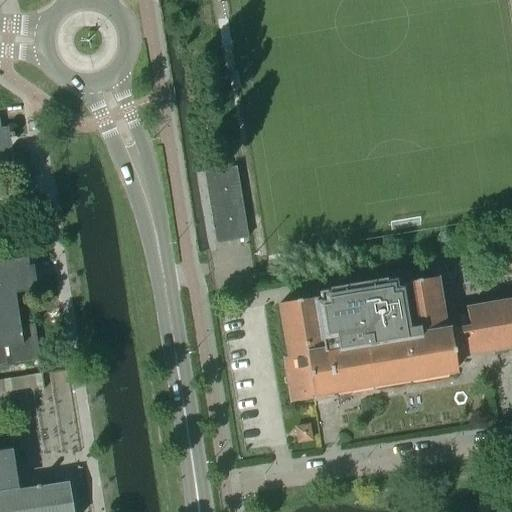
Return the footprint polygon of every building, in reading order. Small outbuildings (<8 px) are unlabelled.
[(0,171),(13,169),(7,128),(0,129),(0,128),(0,171)] [(247,238),(235,167),(204,173),(215,244),(247,238)] [(0,261),(0,365),(38,360),(33,324),(18,326),(13,293),(31,290),(29,282),(34,281),(32,265),(27,266),(26,258),(0,261)] [(463,375),(461,365),(461,359),(511,350),(511,307),(475,313),(478,332),(457,336),(457,333),(451,334),(442,281),(408,287),(408,290),(404,290),(403,282),(393,284),(392,282),(335,291),(336,293),(326,295),(327,303),(323,304),(322,301),(288,307),(297,360),(292,361),(300,405),(323,402),(322,398),(329,397),(342,395),(342,394),(456,375),(457,376),(463,375)] [(295,427),(297,442),(310,439),(308,425),(295,427)] [(0,511),(70,511),(66,483),(14,491),(14,489),(16,489),(10,449),(0,450),(0,511)]
